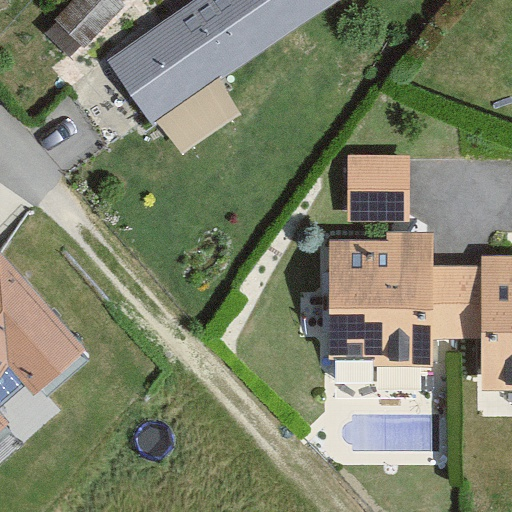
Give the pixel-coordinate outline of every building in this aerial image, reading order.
[(76,0),(57,21),(85,47),(123,6),(116,0),(76,0)] [(197,0),(108,60),(155,129),(346,0),(197,0)] [(348,156),(347,223),(410,223),(410,156),(348,156)] [(434,238),(330,238),(329,367),(433,368),(433,339),(456,339),(457,267),(433,267),(434,238)] [(0,252),(0,431),(88,355),(0,252)] [(511,259),(482,259),(482,267),(457,267),(456,339),(480,340),(480,394),(511,393),(511,259)]
